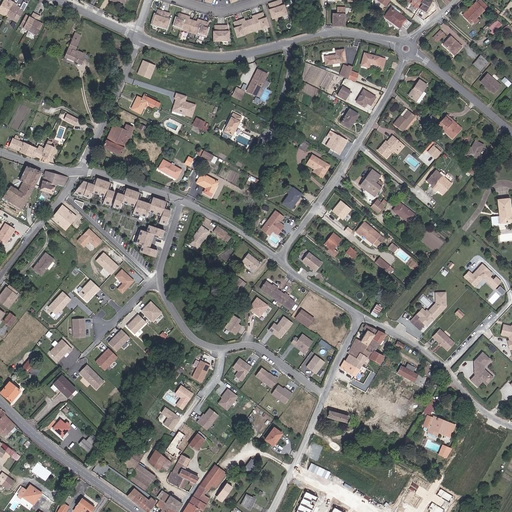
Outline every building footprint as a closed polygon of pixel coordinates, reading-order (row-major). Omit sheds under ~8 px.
[(19,9),(15,6),(17,2),(14,0),(13,0),(9,0),(8,3),(4,0),(0,8),(0,13),(16,23),(26,6),(22,4),(19,9)] [(411,0),(410,2),(418,8),(421,3),(420,2),(416,0),(411,0)] [(429,0),(421,0),(420,2),(421,3),(418,8),(424,12),(431,1),(429,0)] [(481,13),(485,10),(477,2),(474,5),(481,13)] [(279,20),(287,17),(283,7),(282,7),(280,8),(279,3),(274,4),(279,20)] [(271,22),(279,20),(274,4),(269,5),(271,11),(269,12),(268,12),(271,22)] [(332,24),(345,24),(344,5),(337,5),(337,12),(332,12),(332,24)] [(461,19),(468,25),(481,13),(474,5),(464,13),(466,15),(461,19)] [(406,29),(411,23),(390,8),(384,17),(399,28),(401,25),(406,29)] [(35,34),(41,23),(36,20),(39,15),(33,12),(30,17),(25,14),(19,25),(35,34)] [(147,27),(156,29),(161,14),(155,12),(153,18),(152,17),(150,17),(147,27)] [(156,29),(164,32),(167,22),(165,21),(164,21),(166,16),(161,14),(156,29)] [(259,32),(268,29),(264,19),(262,19),(261,20),(259,15),(254,16),(259,32)] [(170,31),(178,33),(183,18),(178,16),(176,22),(174,22),(173,21),(170,31)] [(251,35),(259,32),(254,16),(250,18),(251,22),(247,23),(251,35)] [(178,33),(187,35),(190,24),(186,23),(188,19),(183,18),(178,33)] [(488,27),(493,32),(501,24),(496,19),(488,27)] [(243,37),(251,35),(247,23),(244,24),(243,20),(238,21),(243,37)] [(187,35),(194,38),(199,22),(195,21),(193,25),(190,24),(187,35)] [(235,40),(243,37),(238,21),(234,23),(235,28),(234,29),(232,29),(235,40)] [(204,30),(202,30),(204,24),(199,22),(194,38),(202,40),(205,31),(204,30)] [(210,44),(218,44),(218,27),(213,27),(213,33),(212,33),(210,33),(210,44)] [(218,44),(227,44),(227,33),(225,33),(224,33),(224,27),(218,27),(218,44)] [(65,55),(77,61),(79,55),(84,57),(86,53),(75,48),(81,34),(75,31),(65,55)] [(447,46),(453,40),(450,37),(444,43),(447,46)] [(443,44),(454,55),(461,47),(453,40),(447,46),(444,43),(443,44)] [(326,63),(345,61),(343,49),(335,50),(335,54),(325,55),(326,63)] [(382,66),(384,67),(387,59),(366,54),(363,65),(370,67),(371,64),(382,66)] [(473,64),(481,70),(488,62),(481,55),(473,64)] [(155,65),(144,60),(138,74),(150,78),(155,65)] [(352,71),(351,71),(353,66),(349,64),(348,67),(344,77),(349,79),(352,71)] [(339,75),(344,77),(348,67),(343,66),(339,75)] [(246,91),(255,96),(268,74),(259,68),(246,91)] [(349,79),(355,82),(358,73),(352,71),(349,79)] [(495,93),(501,86),(488,74),(481,81),(495,93)] [(508,87),(511,84),(505,77),(501,81),(508,87)] [(423,99),(427,92),(424,89),(427,83),(421,79),(419,82),(417,81),(409,95),(417,100),(419,96),(423,99)] [(240,99),(244,91),(236,86),(232,94),(240,99)] [(341,91),(349,96),(352,90),(344,86),(341,91)] [(371,105),(376,96),(363,89),(357,101),(365,105),(367,102),(371,105)] [(206,97),(212,99),(215,92),(209,90),(206,97)] [(338,95),(347,100),(349,96),(341,91),(338,95)] [(175,98),(176,99),(173,109),(183,111),(183,113),(192,116),(196,104),(185,101),(186,96),(176,93),(175,98)] [(158,106),(160,102),(146,95),(144,98),(137,95),(131,108),(140,112),(143,104),(147,106),(148,104),(153,106),(154,104),(158,106)] [(343,123),(352,128),(359,114),(351,108),(343,123)] [(395,123),(404,130),(416,115),(409,109),(403,116),(402,114),(395,123)] [(232,135),(242,118),(233,113),(226,127),(230,129),(227,133),(232,135)] [(431,123),(436,119),(431,114),(426,119),(431,123)] [(453,138),(460,130),(451,123),(453,121),(446,114),(437,125),(453,138)] [(54,148),(57,149),(63,135),(60,133),(66,121),(59,118),(45,148),(41,157),(40,161),(47,163),(54,148)] [(193,125),(201,129),(204,122),(197,118),(193,125)] [(460,130),(462,128),(453,121),(451,123),(460,130)] [(147,132),(148,129),(137,124),(136,126),(147,132)] [(104,148),(121,156),(132,128),(125,125),(123,130),(113,126),(108,141),(107,140),(104,148)] [(340,153),(347,141),(330,131),(328,136),(331,138),(328,144),(332,146),(331,148),(340,153)] [(393,151),(394,152),(400,144),(391,136),(386,143),(385,144),(384,143),(378,151),(387,158),(393,151)] [(9,146),(19,151),(23,142),(13,138),(9,146)] [(305,151),(307,147),(309,144),(303,140),(299,147),(305,151)] [(474,159),(475,160),(484,145),(476,140),(472,147),(470,146),(465,154),(468,156),(474,159)] [(33,153),(41,157),(45,148),(39,145),(38,149),(23,142),(19,151),(32,156),(33,153)] [(404,146),(400,144),(394,152),(397,154),(404,146)] [(199,147),(196,154),(201,157),(205,150),(199,147)] [(437,157),(430,150),(424,156),(431,163),(437,157)] [(202,156),(210,161),(214,155),(205,151),(202,156)] [(322,176),(329,165),(312,154),(308,161),(319,168),(316,173),(322,176)] [(185,163),(190,165),(193,159),(188,156),(185,163)] [(159,169),(176,178),(180,170),(163,160),(159,169)] [(312,170),(316,173),(319,168),(308,161),(307,163),(314,168),(312,170)] [(3,198),(22,209),(42,174),(33,169),(25,165),(19,179),(20,180),(18,184),(12,180),(11,183),(7,181),(4,187),(8,189),(3,198)] [(468,171),(473,176),(478,170),(473,165),(468,171)] [(375,182),(376,181),(380,175),(373,169),(367,176),(375,182)] [(61,186),(62,186),(64,176),(45,170),(40,189),(56,194),(60,196),(61,186)] [(443,196),(452,185),(436,171),(426,182),(432,186),(430,188),(436,193),(438,191),(443,196)] [(211,196),(218,182),(201,173),(196,182),(207,188),(205,193),(211,196)] [(374,195),(381,187),(375,182),(367,176),(365,179),(368,181),(363,187),(374,195)] [(111,182),(97,177),(96,182),(95,184),(94,183),(84,180),(75,191),(81,193),(91,197),(93,192),(94,192),(95,190),(105,193),(104,196),(106,196),(104,201),(111,204),(115,191),(110,189),(109,189),(109,186),(111,182)] [(283,203),(292,208),(301,192),(292,187),(283,203)] [(167,202),(153,197),(152,201),(151,204),(149,203),(140,200),(138,199),(139,197),(140,192),(127,188),(126,192),(125,194),(123,194),(118,192),(114,205),(121,207),(122,202),(124,203),(125,200),(135,204),(134,206),(135,207),(134,212),(147,216),(149,211),(150,212),(151,210),(161,213),(160,215),(162,216),(160,221),(167,223),(171,211),(166,209),(164,208),(165,206),(167,202)] [(344,220),(353,208),(341,199),(332,211),(344,220)] [(511,203),(511,200),(500,201),(502,216),(492,217),(493,225),(511,222),(511,203)] [(380,210),(383,206),(377,201),(374,205),(380,210)] [(409,222),(415,215),(399,202),(394,209),(409,222)] [(415,215),(416,214),(400,202),(399,202),(415,215)] [(378,213),(380,210),(374,205),(371,208),(378,213)] [(47,222),(60,233),(71,220),(58,209),(47,222)] [(281,222),(285,216),(275,209),(261,229),(270,235),(273,232),(278,235),(285,225),(281,222)] [(375,242),(381,234),(364,221),(357,232),(361,235),(364,233),(375,242)] [(0,231),(0,239),(7,244),(16,228),(6,222),(0,231)] [(146,231),(141,229),(137,242),(142,244),(141,246),(143,247),(142,252),(155,257),(158,250),(153,248),(149,247),(150,245),(153,235),(154,234),(157,235),(162,237),(165,230),(151,225),(149,230),(147,229),(146,231)] [(189,242),(197,248),(209,230),(201,225),(189,242)] [(216,235),(222,239),(226,232),(223,230),(216,226),(212,232),(216,235)] [(101,242),(94,235),(93,235),(91,234),(92,233),(88,230),(77,242),(83,248),(89,242),(95,248),(101,242)] [(375,242),(378,244),(384,237),(381,234),(375,242)] [(329,251),(337,242),(329,235),(319,246),(325,251),(323,252),(330,258),(333,255),(329,251)] [(347,260),(351,255),(346,250),(342,255),(347,260)] [(119,267),(104,252),(96,260),(108,271),(110,269),(114,273),(119,267)] [(319,266),(322,263),(308,252),(306,255),(319,266)] [(255,272),(261,264),(248,253),(242,261),(255,272)] [(315,271),(319,266),(306,255),(301,260),(315,271)] [(387,270),(391,266),(380,257),(376,262),(387,270)] [(30,275),(42,260),(40,258),(27,273),(30,275)] [(30,275),(35,280),(48,265),(42,260),(30,275)] [(475,286),(483,277),(495,287),(501,281),(492,272),(489,275),(486,272),(488,269),(483,264),(476,270),(477,271),(474,274),(473,273),(473,274),(469,271),(465,276),(475,286)] [(134,281),(122,270),(116,276),(124,283),(118,289),(122,293),(134,281)] [(97,293),(100,290),(91,281),(79,294),(87,302),(96,292),(97,293)] [(285,294),(284,295),(278,291),(279,290),(273,285),(272,287),(265,282),(260,290),(273,299),(275,297),(280,301),(279,303),(283,305),(292,312),(297,304),(291,300),(292,298),(285,294)] [(225,291),(227,293),(234,285),(231,283),(225,291)] [(0,300),(10,308),(18,295),(16,293),(18,291),(11,285),(9,288),(8,288),(0,298),(0,300)] [(227,293),(234,298),(240,289),(234,285),(227,293)] [(502,294),(506,291),(501,285),(497,289),(502,294)] [(433,321),(446,305),(446,292),(436,293),(437,302),(429,311),(428,310),(426,311),(421,317),(417,314),(411,321),(420,329),(426,324),(427,325),(430,322),(429,322),(431,319),(433,321)] [(63,293),(49,307),(56,314),(71,300),(63,293)] [(261,317),(269,306),(258,298),(250,309),(261,317)] [(162,313),(151,302),(142,311),(152,322),(162,313)] [(378,317),(383,307),(376,304),(372,314),(378,317)] [(421,317),(426,311),(423,308),(417,314),(421,317)] [(309,326),(313,320),(301,311),(297,316),(309,326)] [(5,321),(10,325),(16,318),(11,314),(5,321)] [(146,323),(138,315),(127,327),(134,334),(146,323)] [(241,321),(234,316),(225,328),(237,335),(242,327),(238,325),(241,321)] [(307,328),(309,326),(297,316),(295,319),(307,328)] [(288,331),(293,324),(284,317),(278,326),(275,323),(270,331),(273,333),(274,331),(282,337),(286,330),(288,331)] [(85,337),(84,319),(72,319),(73,337),(85,337)] [(511,347),(511,325),(504,323),(501,333),(509,335),(510,339),(508,340),(510,348),(511,347)] [(365,346),(364,346),(373,332),(364,327),(362,330),(364,331),(358,342),(354,340),(346,355),(347,355),(354,359),(357,354),(360,356),(362,352),(362,351),(365,346)] [(130,338),(122,330),(108,343),(116,351),(130,338)] [(455,344),(441,330),(434,338),(440,343),(442,345),(448,351),(455,344)] [(381,358),(371,353),(382,337),(374,332),(362,352),(360,356),(364,358),(377,365),(381,358)] [(305,353),(313,342),(303,335),(299,340),(296,338),(292,343),(305,353)] [(69,353),(72,349),(62,339),(50,351),(59,360),(67,351),(69,353)] [(104,371),(117,358),(108,349),(105,352),(106,353),(104,355),(103,354),(96,363),(104,371)] [(354,359),(360,363),(364,358),(360,356),(357,354),(354,359)] [(326,362),(316,355),(307,367),(317,374),(326,362)] [(357,370),(360,363),(354,359),(347,355),(343,362),(357,370)] [(489,377),(483,372),(483,368),(487,363),(478,355),(471,363),(471,369),(473,369),(473,372),(472,372),(472,376),(473,377),(468,382),(476,389),(481,384),(481,385),(489,377)] [(246,363),(240,358),(233,367),(239,371),(235,376),(242,381),(252,368),(249,365),(248,366),(245,364),(246,363)] [(202,380),(211,364),(202,359),(193,376),(202,380)] [(20,369),(26,374),(33,364),(27,360),(20,369)] [(338,368),(352,377),(357,370),(343,362),(342,361),(338,368)] [(414,380),(418,374),(402,364),(400,368),(397,366),(396,370),(414,380)] [(96,389),(103,382),(87,365),(79,372),(96,389)] [(256,375),(272,388),(279,378),(276,375),(275,377),(262,368),(256,375)] [(70,385),(63,377),(61,375),(61,376),(53,383),(56,386),(66,397),(74,390),(70,385)] [(342,381),(327,414),(349,424),(354,413),(359,415),(362,409),(378,416),(373,427),(405,441),(412,424),(403,420),(401,423),(378,413),(384,399),(342,381)] [(1,393),(11,402),(20,391),(10,382),(1,393)] [(193,392),(182,383),(176,391),(181,395),(176,402),(182,406),(193,392)] [(286,404),(293,393),(290,391),(289,392),(284,388),(279,385),(272,394),(286,404)] [(237,396),(228,388),(225,391),(226,392),(222,397),(218,402),(227,408),(237,396)] [(310,397),(313,392),(307,388),(304,393),(310,397)] [(169,426),(178,415),(164,403),(160,409),(166,414),(161,420),(169,426)] [(206,427),(218,413),(210,406),(205,412),(200,417),(199,416),(197,420),(206,427)] [(0,420),(5,425),(9,421),(3,415),(4,413),(2,411),(0,413),(0,420)] [(437,416),(434,414),(433,416),(427,412),(422,422),(427,425),(425,429),(434,434),(436,430),(447,437),(453,426),(442,419),(441,421),(436,418),(437,416)] [(0,430),(6,436),(14,426),(9,421),(5,425),(0,420),(0,430)] [(52,429),(61,437),(69,429),(67,427),(69,425),(66,422),(64,424),(59,421),(52,429)] [(277,441),(278,442),(282,435),(274,429),(265,440),(273,446),(277,441)] [(180,439),(182,440),(185,435),(178,431),(174,439),(179,441),(180,439)] [(194,448),(195,449),(203,440),(200,437),(195,434),(188,443),(194,448)] [(96,444),(98,440),(92,435),(89,438),(96,444)] [(93,447),(96,444),(89,438),(87,441),(93,447)] [(88,453),(93,447),(87,441),(86,442),(83,440),(79,445),(88,453)] [(15,452),(14,453),(2,443),(0,445),(0,448),(8,455),(17,462),(21,457),(15,452)] [(166,452),(168,453),(171,449),(166,445),(163,451),(165,453),(166,452)] [(114,451),(119,454),(122,449),(117,446),(114,451)] [(123,458),(133,464),(140,454),(131,447),(123,458)] [(165,470),(169,462),(160,454),(157,452),(152,448),(146,459),(157,468),(157,467),(159,466),(164,470),(165,470)] [(447,459),(452,451),(446,448),(443,455),(441,454),(440,455),(447,459)] [(169,462),(172,457),(168,453),(166,452),(165,453),(163,451),(160,454),(169,462)] [(187,481),(191,483),(194,475),(180,468),(186,458),(179,453),(170,470),(169,470),(165,477),(168,479),(167,480),(177,485),(181,476),(186,478),(188,479),(187,481)] [(127,478),(144,489),(153,476),(136,465),(135,466),(133,464),(123,458),(120,462),(132,470),(127,478)] [(251,474),(256,462),(250,460),(245,471),(251,474)] [(216,489),(227,475),(212,464),(201,478),(209,484),(216,489)] [(181,487),(186,478),(181,476),(177,485),(181,487)] [(5,478),(0,485),(6,489),(11,483),(6,478),(5,478)] [(202,494),(209,484),(201,478),(196,484),(193,488),(202,494)] [(221,488),(227,492),(230,487),(225,483),(221,488)] [(20,495),(35,506),(43,495),(38,491),(37,493),(31,488),(27,492),(23,489),(20,495)] [(125,497),(130,500),(136,491),(132,488),(125,497)] [(200,511),(205,505),(204,505),(208,498),(202,494),(193,488),(179,511),(195,511),(197,511),(198,511),(200,511)] [(222,498),(227,492),(221,488),(217,495),(222,498)] [(147,511),(152,505),(154,501),(148,496),(146,499),(136,491),(130,500),(147,511)] [(173,511),(175,510),(170,507),(175,499),(164,491),(159,499),(166,504),(162,510),(164,511),(173,511)] [(256,498),(247,493),(241,504),(250,509),(256,498)] [(75,511),(91,511),(95,507),(82,498),(73,511),(75,511)] [(160,510),(162,510),(166,504),(159,499),(155,505),(161,509),(160,510)] [(170,507),(175,510),(180,503),(175,499),(170,507)] [(57,511),(66,511),(70,506),(63,502),(57,511)]
